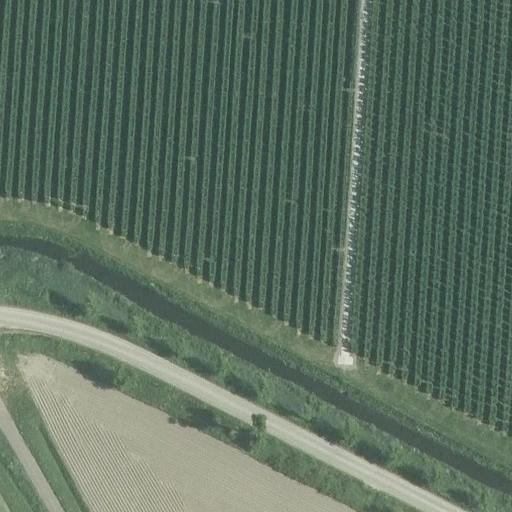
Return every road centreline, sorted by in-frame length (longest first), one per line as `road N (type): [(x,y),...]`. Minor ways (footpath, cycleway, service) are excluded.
road 1 (track): [(368,0),(346,370),(41,215),(0,213)]
road 2 (unclassified): [(443,511),(124,353),(0,315)]
road 3 (track): [(346,370),(511,459)]
